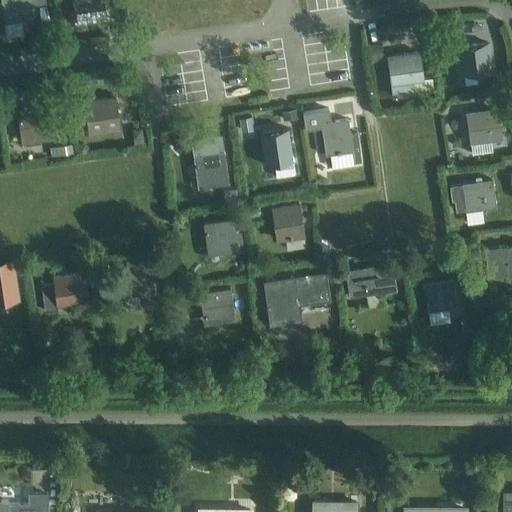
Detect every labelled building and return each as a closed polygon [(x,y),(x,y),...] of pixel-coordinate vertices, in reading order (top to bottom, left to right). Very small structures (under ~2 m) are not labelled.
[(0,0),(4,23),(34,18),(32,4),(44,2),(44,0),(0,0)] [(106,19),(105,8),(103,0),(72,0),(76,24),(106,19)] [(449,35),(448,25),(440,27),(442,36),(449,35)] [(486,42),(456,47),(460,74),(490,70),(486,42)] [(382,61),(380,43),(370,44),(372,62),(382,61)] [(432,77),(421,79),(417,52),(387,56),(393,96),(433,90),(432,77)] [(22,93),(13,86),(8,93),(10,94),(9,95),(15,100),(16,99),(17,99),(22,93)] [(495,107),(511,104),(511,99),(511,92),(493,94),(495,107)] [(76,127),(87,126),(104,123),(105,130),(118,128),(114,96),(72,103),(76,127)] [(22,142),(38,139),(52,137),(47,106),(17,111),(22,142)] [(295,109),(281,111),(282,120),(297,118),(295,109)] [(327,109),(301,113),(304,130),(320,127),(324,154),(330,153),(333,167),(353,164),(351,150),(349,136),(352,131),(347,128),(346,119),(329,122),(327,109)] [(488,153),(487,140),(500,138),(496,110),(466,115),(472,155),(488,153)] [(143,127),(132,128),(134,142),(145,141),(143,127)] [(294,173),(292,159),(289,145),(292,141),(288,138),(286,128),(260,132),(265,164),(274,162),(276,176),(294,173)] [(253,129),(239,131),(240,140),(255,138),(253,129)] [(77,145),(76,150),(80,154),(86,153),(87,147),(83,143),(77,145)] [(50,156),(71,152),(70,145),(49,148),(50,156)] [(222,151),(193,156),(197,181),(213,178),(214,185),(227,183),(222,151)] [(483,222),(481,209),(495,207),(491,180),(449,186),(451,200),(453,200),(455,211),(465,210),(467,224),(483,222)] [(237,200),(235,189),(223,190),(225,202),(237,200)] [(301,220),(304,216),(300,213),(298,203),(271,208),(276,239),(303,235),(301,220)] [(260,218),(258,204),(247,206),(249,220),(260,218)] [(240,231),(235,232),(233,219),(203,223),(207,247),(223,245),(224,252),(238,250),(236,243),(242,242),(240,231)] [(511,272),(511,244),(484,249),(488,276),(511,272)] [(474,250),(476,265),(485,264),(483,249),(474,250)] [(0,301),(18,299),(13,267),(12,259),(0,260),(0,301)] [(391,262),(343,269),(347,297),(395,289),(391,262)] [(150,264),(119,268),(124,296),(154,291),(150,264)] [(331,313),(328,299),(324,272),(287,278),(290,297),(297,296),(300,317),(331,313)] [(57,309),(57,305),(87,300),(83,273),(52,277),(54,284),(41,286),(44,311),(57,309)] [(453,279),(423,284),(427,311),(457,307),(453,279)] [(229,289),(199,293),(203,318),(218,316),(219,323),(234,320),(229,289)] [(473,331),(463,332),(464,342),(473,341),(473,331)] [(118,338),(109,339),(110,352),(119,351),(118,338)] [(235,349),(237,363),(253,362),(252,347),(235,349)] [(469,356),(460,357),(461,364),(470,363),(469,356)] [(365,368),(365,359),(356,358),(355,367),(365,368)] [(58,459),(32,459),(32,461),(32,469),(58,469),(58,461),(58,459)] [(266,463),(262,466),(262,471),(266,474),(271,471),(271,466),(266,463)] [(160,473),(148,473),(148,485),(160,485),(160,473)] [(374,473),(358,474),(358,483),(374,483),(374,473)] [(8,501),(0,500),(0,511),(47,511),(48,493),(28,493),(28,504),(8,504),(8,501)] [(313,501),(312,511),(356,511),(356,502),(313,501)]
